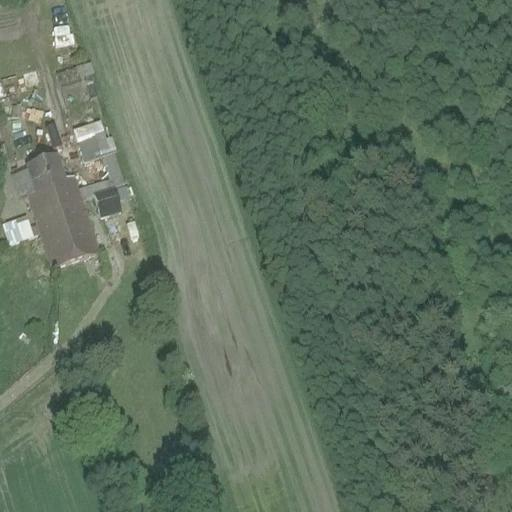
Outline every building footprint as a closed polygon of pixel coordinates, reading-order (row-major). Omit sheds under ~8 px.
[(93,64),(59,73),(63,87),(96,78),(93,64)] [(103,123),(76,132),(87,164),(104,158),(114,155),(103,123)] [(115,190),(127,185),(116,154),(114,155),(104,158),(110,177),(115,190)] [(28,168),(38,195),(69,185),(59,157),(28,168)] [(110,177),(83,186),(88,199),(115,190),(110,177)] [(38,195),(29,198),(54,269),(102,252),(78,182),(69,185),(38,195)] [(127,199),(97,210),(102,226),(132,215),(127,199)]
